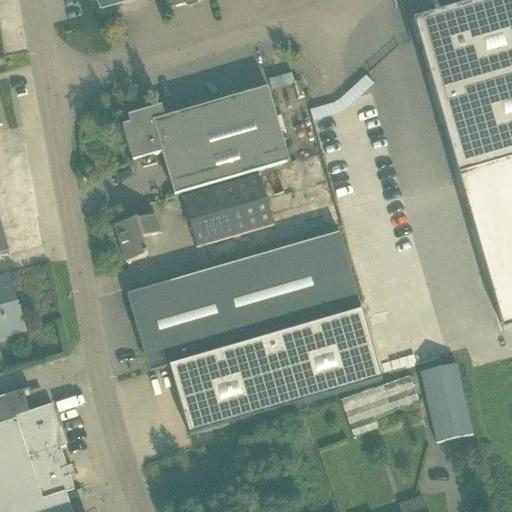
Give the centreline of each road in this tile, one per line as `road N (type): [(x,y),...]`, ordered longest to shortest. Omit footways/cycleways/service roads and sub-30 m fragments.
road 1 (unclassified): [(151,511),(108,364),(48,84)]
road 2 (unclassified): [(48,84),(366,0)]
